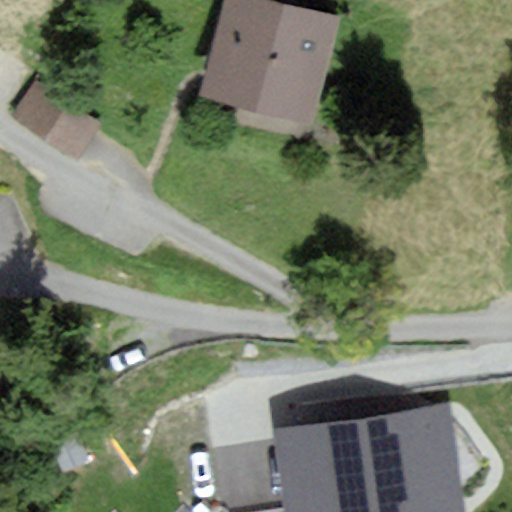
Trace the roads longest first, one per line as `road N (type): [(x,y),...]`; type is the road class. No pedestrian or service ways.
road 1 (residential): [(511,323),(224,322),(0,276)]
road 2 (track): [(321,324),(279,281),(0,132)]
